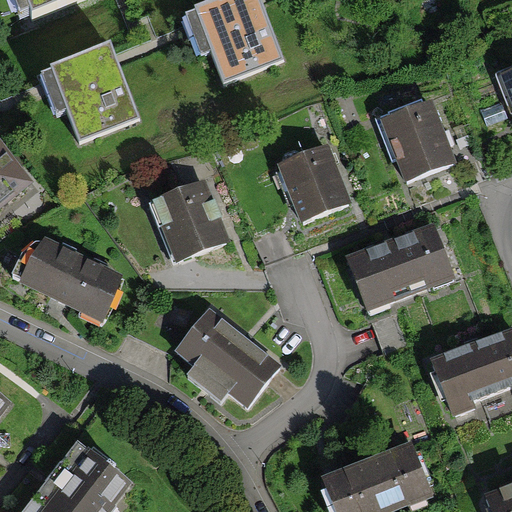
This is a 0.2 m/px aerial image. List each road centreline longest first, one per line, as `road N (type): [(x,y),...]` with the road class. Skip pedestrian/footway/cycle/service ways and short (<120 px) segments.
road 1 (residential): [(225,465),(182,419),(105,372),(0,325)]
road 2 (residential): [(225,465),(293,413),(324,366),(323,340),(292,264)]
